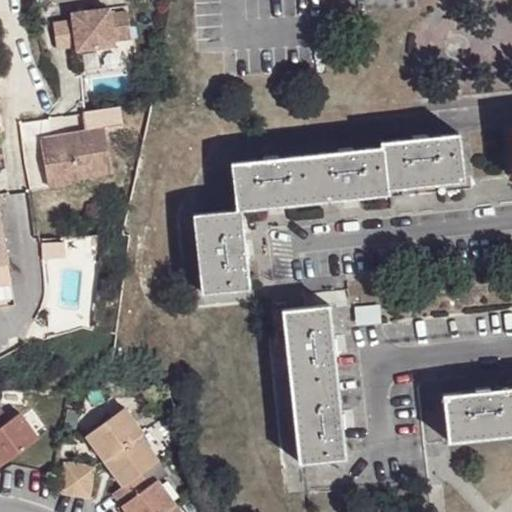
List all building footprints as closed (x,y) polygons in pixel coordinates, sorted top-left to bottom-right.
[(79,28),(59,30),(63,56),(83,54),(83,59),(120,53),(119,48),(137,46),(133,19),(116,21),(115,15),(78,21),(79,28)] [(110,141),(46,148),(49,185),(80,182),(81,188),(115,184),(110,141)] [(386,155),(393,195),(467,187),(461,141),(385,149),(386,155)] [(311,163),(315,209),(393,200),(393,195),(386,155),(311,163)] [(315,209),(311,163),(236,172),(239,217),(246,217),(315,209)] [(80,182),(49,185),(50,195),(81,192),(81,188),(80,182)] [(7,217),(0,218),(0,275),(15,273),(7,217)] [(253,294),(246,217),(239,217),(198,223),(207,299),(253,294)] [(0,275),(0,292),(18,290),(15,273),(0,275)] [(295,398),(341,392),(332,313),(309,315),(286,318),(295,398)] [(341,392),(295,398),(304,471),(349,465),(341,392)] [(511,443),(511,395),(447,402),(452,449),(511,443)] [(0,453),(6,462),(12,458),(37,438),(18,412),(9,418),(0,407),(0,406),(0,453)] [(125,410),(87,437),(103,461),(112,455),(138,436),(141,434),(125,410)] [(138,436),(112,455),(121,468),(111,475),(121,488),(138,476),(155,462),(138,436)] [(103,461),(111,475),(121,468),(112,455),(103,461)] [(65,465),(61,495),(72,498),(77,467),(65,465)] [(77,467),(72,498),(88,500),(92,470),(77,467)] [(138,476),(121,488),(112,494),(125,511),(135,511),(137,511),(164,511),(173,506),(157,482),(148,489),(138,476)]
